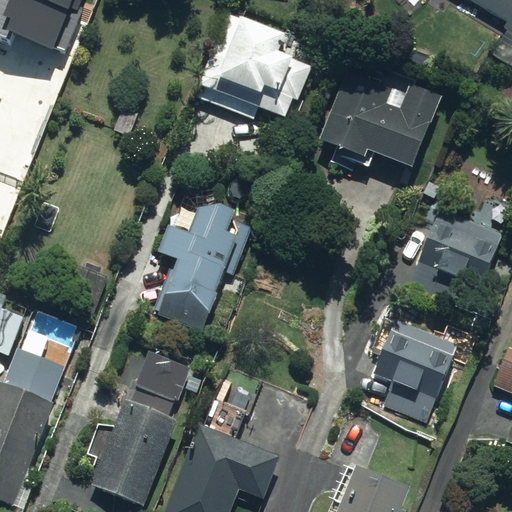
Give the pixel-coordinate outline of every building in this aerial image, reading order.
[(0,0),(0,33),(4,35),(8,25),(62,48),(82,0),(0,0)] [(511,0),(453,0),(509,34),(492,62),(511,74),(511,0)] [(285,42),(230,17),(194,99),(253,125),(257,116),(284,128),(293,107),(296,108),(309,77),(276,63),(285,42)] [(368,90),(344,80),(315,148),(369,171),(373,162),(411,178),(442,103),(416,92),(420,83),(378,66),(368,90)] [(202,337),(235,245),(222,241),(228,223),(198,213),(188,239),(168,232),(157,262),(175,269),(156,321),(202,337)] [(480,295),(500,242),(436,217),(408,290),(453,307),(460,287),(480,295)] [(109,282),(74,265),(55,304),(90,321),(109,282)] [(0,309),(3,303),(0,301),(0,358),(6,361),(22,325),(0,315),(0,309)] [(437,342),(393,323),(369,380),(390,389),(382,409),(427,428),(455,361),(433,351),(437,342)] [(204,377),(147,354),(90,493),(136,511),(143,511),(177,430),(167,426),(176,403),(180,404),(183,395),(195,400),(204,377)] [(511,356),(499,387),(511,392),(511,356)] [(58,383),(19,367),(6,396),(0,393),(0,506),(11,511),(52,416),(45,413),(58,383)] [(511,415),(502,446),(511,449),(511,415)] [(278,461),(196,432),(168,511),(231,511),(237,496),(263,505),(278,461)] [(398,511),(406,496),(343,470),(325,511),(398,511)]
